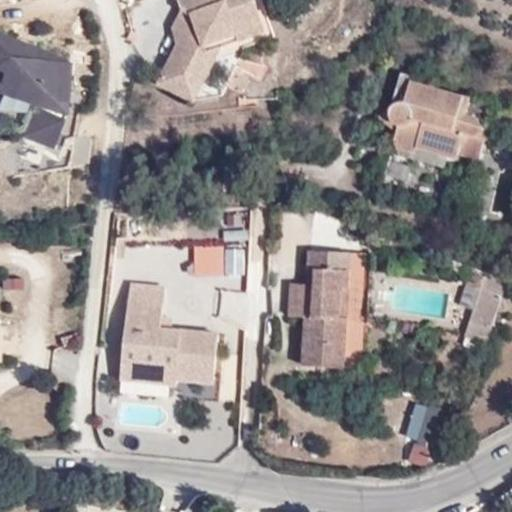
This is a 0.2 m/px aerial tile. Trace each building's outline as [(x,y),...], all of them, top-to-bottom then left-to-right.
[(158,81),(184,94),(208,50),(203,40),(244,27),(246,37),(271,30),(260,0),(180,0),(188,24),(158,81)] [(208,50),(184,94),(197,101),(225,43),(246,37),(244,27),(203,40),(208,50)] [(21,139),(52,148),(78,58),(0,35),(0,90),(32,99),(21,139)] [(466,110),(470,90),(410,76),(406,92),(390,98),(386,109),(390,119),(398,125),(394,146),(419,152),(421,145),(460,154),(467,129),(477,130),(493,117),(490,116),(466,110)] [(493,96),(470,90),(466,110),(490,116),(493,96)] [(313,323),(301,323),(301,371),(344,374),(347,328),(341,328),(344,276),(352,275),(353,259),(307,257),(306,278),(316,278),(313,323)] [(480,352),(502,285),(479,277),(458,343),(480,352)] [(282,322),(301,323),(313,323),(316,278),(306,278),(304,287),(283,287),(282,322)] [(179,384),(217,387),(221,335),(161,329),(164,293),(129,290),(120,391),(178,396),(179,384)] [(445,411),(426,406),(421,426),(439,431),(445,411)]
